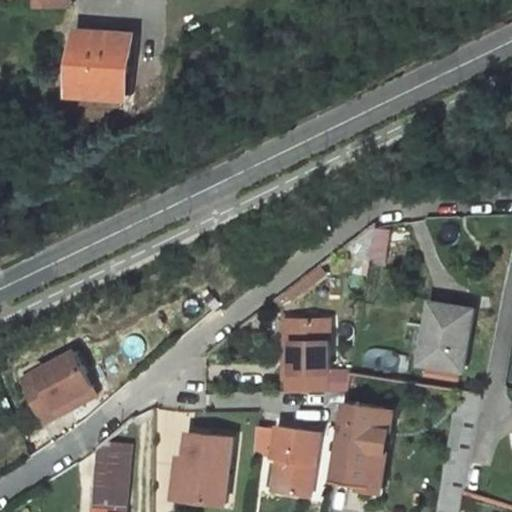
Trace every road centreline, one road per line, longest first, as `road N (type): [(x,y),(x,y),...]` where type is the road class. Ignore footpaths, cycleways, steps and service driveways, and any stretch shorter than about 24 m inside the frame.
road 1 (residential): [(511,190),(373,210),(55,459),(0,491)]
road 2 (tertiary): [(511,38),(0,287)]
